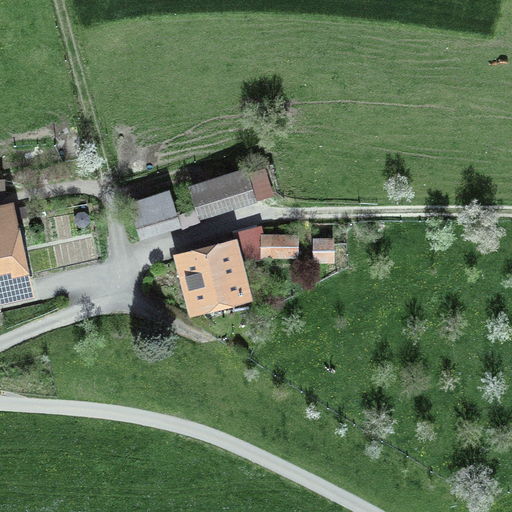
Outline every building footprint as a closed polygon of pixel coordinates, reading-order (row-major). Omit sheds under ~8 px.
[(260,200),(276,194),(266,166),(250,172),(260,200)] [(192,186),(200,212),(250,196),(242,171),(192,186)] [(134,206),(142,233),(173,224),(165,197),(134,206)] [(0,283),(21,279),(8,219),(0,220),(0,283)] [(300,253),(299,230),(262,231),(263,254),(300,253)] [(315,258),(335,259),(336,238),(316,237),(315,258)] [(183,257),(196,306),(244,293),(231,245),(183,257)]
